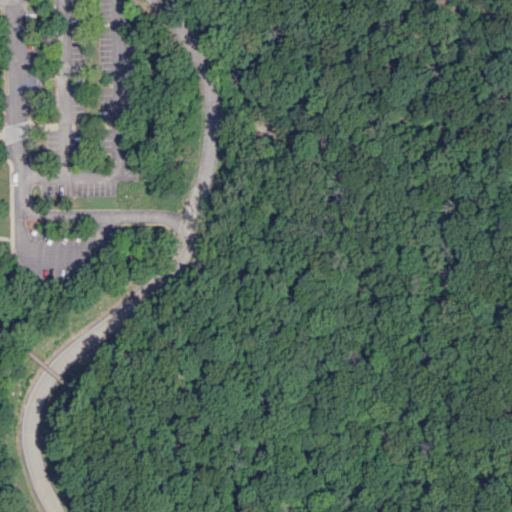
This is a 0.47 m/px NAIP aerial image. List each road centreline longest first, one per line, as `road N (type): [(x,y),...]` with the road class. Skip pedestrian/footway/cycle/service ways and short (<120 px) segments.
road 1 (residential): [(204,188),(213,97),(204,66),(161,2),(17,1),(19,206),(40,216),(161,217),(191,229)]
road 2 (residential): [(54,511),(31,462),(31,405),(48,374),(180,267),(204,188)]
